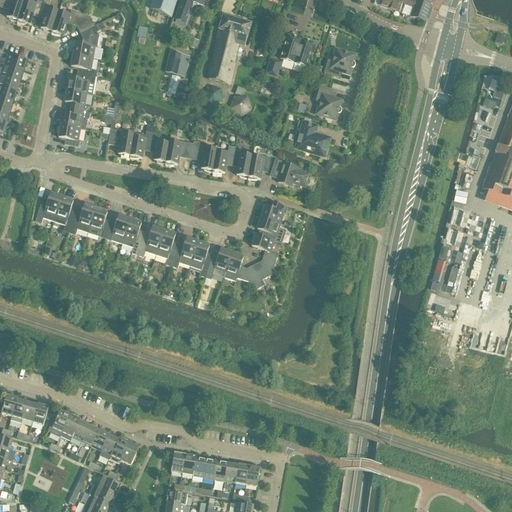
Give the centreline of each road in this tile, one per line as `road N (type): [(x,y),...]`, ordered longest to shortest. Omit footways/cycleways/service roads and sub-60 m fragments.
road 1 (secondary): [(358,511),(391,281),(426,136)]
road 2 (residential): [(272,511),(281,457),(129,429),(0,378)]
road 3 (residential): [(51,166),(58,177),(232,234),(242,231),(245,194)]
road 4 (residential): [(245,194),(66,162),(51,166)]
road 5 (residential): [(39,164),(55,54),(0,34)]
